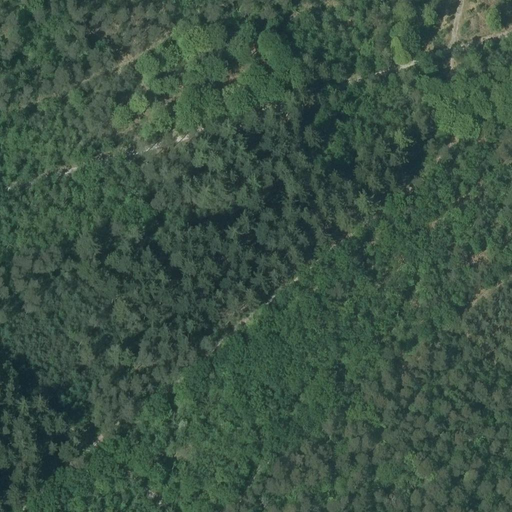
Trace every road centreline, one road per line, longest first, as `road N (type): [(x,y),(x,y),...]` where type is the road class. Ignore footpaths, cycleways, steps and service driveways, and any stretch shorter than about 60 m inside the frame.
road 1 (track): [(17,511),(294,273),(451,118),(460,49)]
road 2 (track): [(460,49),(119,160),(0,190)]
road 3 (track): [(180,511),(0,379)]
